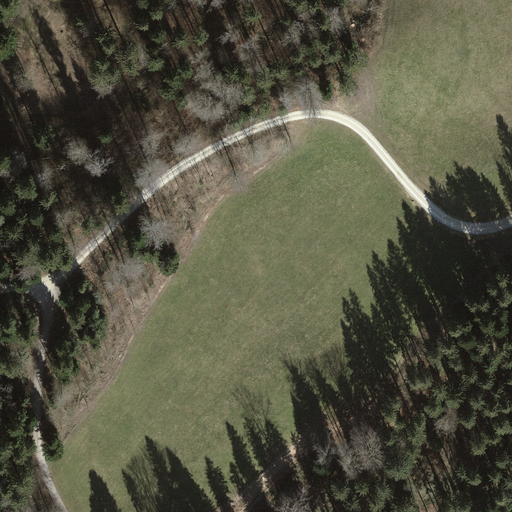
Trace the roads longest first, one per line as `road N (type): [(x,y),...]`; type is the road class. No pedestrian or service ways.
road 1 (track): [(511,221),(481,230),(459,226),(433,212),(359,130),(307,113),(211,149),(152,189),(49,293)]
road 2 (track): [(49,293),(36,434),(61,511)]
